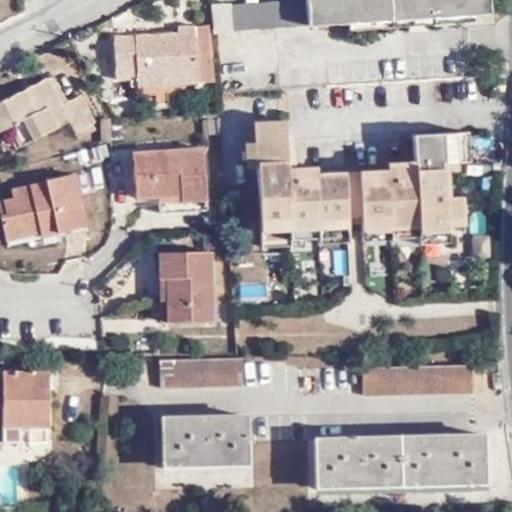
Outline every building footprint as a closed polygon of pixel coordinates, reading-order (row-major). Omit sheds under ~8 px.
[(311,0),(311,1),(214,7),(217,34),(493,17),(492,0),(311,0)] [(193,53),(190,22),(190,19),(171,20),(172,29),(109,37),(114,78),(131,76),(131,82),(207,74),(205,52),(193,53)] [(202,21),(190,22),(193,53),(205,52),(202,21)] [(71,122),(63,101),(53,75),(0,96),(0,126),(10,123),(19,142),(71,122)] [(82,94),(63,101),(71,122),(75,132),(94,126),(82,94)] [(258,123),(258,141),(257,157),(285,157),(284,121),(258,123)] [(469,129),(455,130),(455,159),(468,159),(469,129)] [(415,130),(416,159),(444,160),(455,159),(455,130),(415,130)] [(257,157),(258,141),(243,141),(244,166),(258,166),(257,157)] [(182,199),(210,196),(202,144),(134,151),(140,193),(160,191),(181,188),(182,199)] [(257,157),(258,166),(261,234),(289,233),(289,227),(318,227),(318,231),(349,229),(348,217),(346,172),(316,173),(316,198),(287,199),(287,174),(285,174),(285,157),(257,157)] [(416,159),(416,169),(444,169),(444,160),(416,159)] [(361,171),(361,217),(361,228),(447,225),(445,195),(444,169),(416,169),(417,197),(392,197),(390,170),(361,171)] [(416,169),(390,170),(392,197),(417,197),(416,169)] [(346,172),(348,217),(361,217),(361,171),(346,172)] [(316,173),(287,174),(287,199),(316,198),(316,173)] [(12,215),(4,217),(8,239),(43,231),(43,235),(88,223),(77,174),(50,179),(51,185),(12,194),(14,203),(10,203),(12,215)] [(162,202),(182,199),(181,188),(160,191),(162,202)] [(445,195),(447,225),(462,225),(461,195),(445,195)] [(212,208),(210,196),(182,199),(162,202),(164,214),(212,208)] [(1,205),(4,217),(12,215),(10,203),(1,205)] [(173,267),(174,289),(175,311),(210,310),(206,238),(159,242),(161,267),(173,267)] [(161,288),(174,289),(173,267),(161,267),(161,288)] [(242,356),(158,356),(159,382),(243,383),(242,356)] [(50,368),(0,366),(0,439),(13,440),(13,430),(25,430),(26,422),(41,422),(41,382),(50,383),(50,368)] [(470,369),(363,369),(363,395),(469,396),(470,369)] [(246,415),(158,414),(158,465),(246,465),(246,415)] [(485,437),(314,438),(315,486),(486,486),(485,437)]
